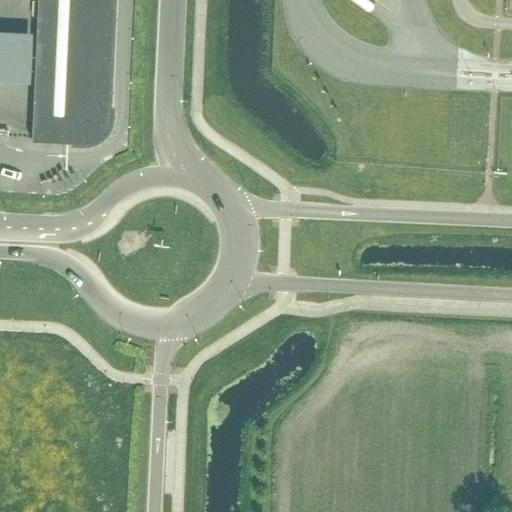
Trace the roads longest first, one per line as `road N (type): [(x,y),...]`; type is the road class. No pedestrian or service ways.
road 1 (unclassified): [(511,221),(227,207)]
road 2 (unclassified): [(233,285),(511,296)]
road 3 (secondary): [(181,173),(131,180),(73,221),(0,219)]
road 4 (secondary): [(0,248),(61,261),(111,317),(166,330)]
road 5 (secondary): [(154,511),(166,330)]
road 6 (secondary): [(181,173),(167,120),(173,0)]
